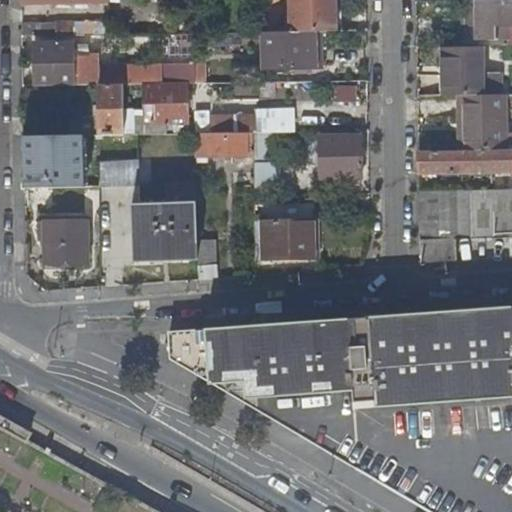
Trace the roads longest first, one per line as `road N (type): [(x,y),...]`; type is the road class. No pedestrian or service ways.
road 1 (residential): [(398,292),(0,308)]
road 2 (primary): [(306,511),(0,343)]
road 3 (residential): [(393,0),(398,292)]
road 4 (motorway): [(218,511),(0,383)]
